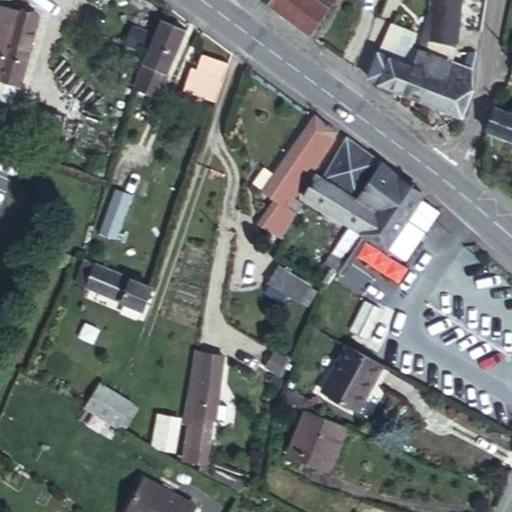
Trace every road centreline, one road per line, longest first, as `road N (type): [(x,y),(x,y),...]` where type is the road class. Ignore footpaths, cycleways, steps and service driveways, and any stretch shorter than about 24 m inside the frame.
road 1 (unknown): [(250,36),(225,125),(244,179),(229,300),(233,316),(271,342)]
road 2 (tertiary): [(201,0),(455,188)]
road 3 (residential): [(455,188),(489,60)]
